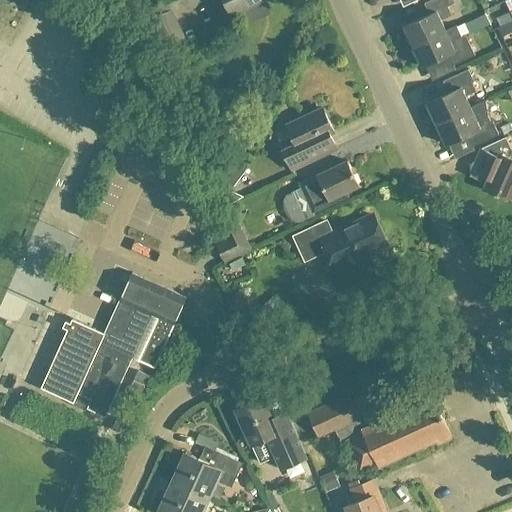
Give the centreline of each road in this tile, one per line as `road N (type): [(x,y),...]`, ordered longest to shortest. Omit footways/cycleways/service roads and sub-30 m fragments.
road 1 (unclassified): [(114,511),(156,418),(182,392),(265,353),(381,323),(468,285)]
road 2 (tertiary): [(468,285),(339,0)]
